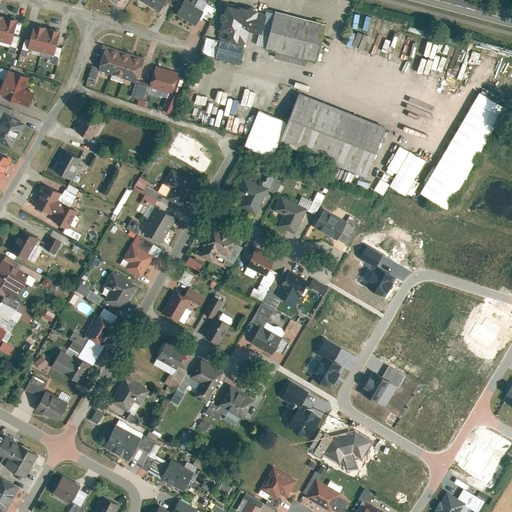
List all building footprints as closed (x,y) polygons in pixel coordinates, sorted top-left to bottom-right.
[(165,0),(142,0),(160,10),(165,0)] [(204,9),(188,0),(184,0),(177,14),(196,24),(204,9)] [(238,8),(226,5),(220,29),(222,30),(220,36),(246,43),(249,29),(262,32),(266,16),(259,14),(260,10),(239,4),(238,8)] [(262,32),(270,34),(277,10),(268,7),(266,16),(262,32)] [(326,23),(277,10),(270,34),(266,49),(315,62),(326,23)] [(360,11),(357,26),(368,28),(371,14),(360,11)] [(17,19),(4,16),(0,31),(0,40),(11,43),(17,19)] [(37,24),(30,48),(42,51),(49,28),(37,24)] [(49,28),(42,51),(53,55),(60,31),(49,28)] [(348,44),(354,46),(357,31),(351,30),(348,44)] [(219,39),(207,36),(203,53),(214,56),(219,39)] [(243,46),(221,40),(217,57),(239,63),(243,46)] [(455,46),(450,66),(454,68),(460,47),(455,46)] [(144,58),(108,47),(101,66),(101,69),(137,80),(144,58)] [(423,68),(427,53),(416,50),(412,65),(423,68)] [(435,52),(427,70),(434,73),(442,55),(435,52)] [(489,63),(479,59),(474,72),(488,78),(496,59),(491,57),(489,63)] [(93,64),(88,81),(96,83),(101,69),(101,66),(93,64)] [(179,72),(157,66),(152,85),(174,92),(179,72)] [(1,91),(32,105),(37,93),(25,87),(30,77),(12,69),(1,91)] [(385,125),(302,92),(282,142),(364,175),(385,125)] [(509,108),(481,92),(421,190),(449,207),(509,108)] [(179,97),(171,93),(164,108),(173,112),(179,97)] [(104,118),(88,110),(78,130),(94,137),(104,118)] [(260,110),(245,146),(273,157),(287,121),(260,110)] [(0,115),(0,139),(11,146),(23,122),(2,111),(0,115)] [(99,140),(95,152),(108,157),(112,145),(99,140)] [(82,157),(66,149),(56,168),(71,177),(82,157)] [(427,160),(411,150),(407,157),(390,185),(406,194),(427,160)] [(0,178),(1,179),(14,160),(0,151),(0,178)] [(390,185),(407,157),(397,151),(380,179),(390,185)] [(198,181),(172,167),(158,194),(183,208),(198,181)] [(269,188),(244,177),(231,207),(256,218),(269,188)] [(62,192),(47,184),(36,204),(51,213),(52,210),(58,199),(62,192)] [(309,208),(280,195),(267,222),(296,236),(309,208)] [(58,199),(52,210),(59,214),(56,219),(69,227),(78,210),(58,199)] [(155,206),(148,218),(169,230),(176,218),(155,206)] [(346,220),(324,208),(313,227),(335,239),(346,220)] [(169,230),(148,218),(141,230),(162,242),(169,230)] [(236,238),(212,226),(199,253),(224,265),(236,238)] [(38,238),(22,228),(11,248),(27,257),(38,238)] [(63,242),(52,235),(45,248),(56,254),(63,242)] [(159,248),(137,235),(120,267),(142,279),(159,248)] [(274,257),(257,249),(248,267),(265,275),(274,257)] [(188,256),(184,263),(198,270),(202,263),(188,256)] [(29,274),(2,259),(0,263),(0,293),(14,301),(29,274)] [(394,277),(376,266),(366,284),(384,295),(394,277)] [(183,269),(177,280),(187,285),(192,274),(183,269)] [(135,285),(112,272),(97,297),(120,311),(135,285)] [(306,283),(287,272),(275,294),(294,305),(306,283)] [(322,295),(328,285),(312,277),(307,286),(322,295)] [(190,301),(174,292),(163,311),(178,320),(190,301)] [(0,338),(10,321),(0,315),(0,338)] [(113,325),(95,315),(83,335),(102,345),(113,325)] [(231,324),(214,317),(204,339),(221,346),(231,324)] [(281,337),(261,325),(250,344),(270,356),(281,337)] [(0,348),(9,354),(14,347),(3,340),(0,344),(0,348)] [(158,356),(178,367),(187,351),(167,340),(158,356)] [(89,365),(61,350),(52,367),(80,382),(89,365)] [(343,367),(323,355),(311,376),(330,387),(343,367)] [(35,361),(44,371),(51,366),(42,356),(35,361)] [(191,375),(203,381),(195,395),(207,401),(224,369),(201,356),(191,375)] [(390,380),(373,370),(361,392),(377,402),(390,380)] [(128,409),(135,399),(142,403),(151,389),(126,374),(111,399),(128,409)] [(25,389),(40,395),(46,381),(32,375),(25,389)] [(230,383),(219,403),(242,416),(253,397),(230,383)] [(511,385),(503,401),(511,406),(511,385)] [(68,402),(45,390),(35,411),(58,423),(68,402)] [(320,417),(299,405),(287,426),(308,438),(320,417)] [(91,418),(99,421),(102,412),(95,409),(91,418)] [(104,445),(129,458),(141,436),(116,422),(104,445)] [(27,477),(39,454),(20,444),(18,448),(4,440),(0,446),(0,455),(7,460),(4,465),(27,477)] [(160,475),(184,488),(194,470),(171,457),(160,475)] [(277,497),(281,491),(289,495),(298,480),(273,466),(261,487),(277,497)] [(54,490),(73,501),(81,485),(63,475),(54,490)] [(0,511),(1,511),(5,511),(20,488),(0,476),(0,511)] [(307,495),(330,508),(340,491),(317,478),(307,495)] [(460,511),(466,502),(446,491),(434,511),(460,511)] [(102,493),(92,511),(93,511),(115,511),(120,503),(102,493)] [(179,498),(172,510),(174,511),(196,511),(198,509),(179,498)] [(249,500),(241,511),(256,511),(260,507),(249,500)] [(66,511),(75,511),(78,504),(70,501),(66,511)] [(386,511),(367,502),(361,511),(386,511)]
